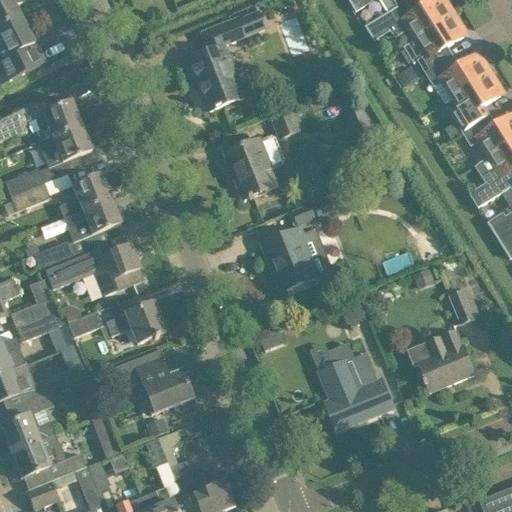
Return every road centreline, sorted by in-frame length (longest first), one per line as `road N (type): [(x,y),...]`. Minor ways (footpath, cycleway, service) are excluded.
road 1 (tertiary): [(290,511),(90,0)]
road 2 (unclassified): [(308,511),(511,428)]
